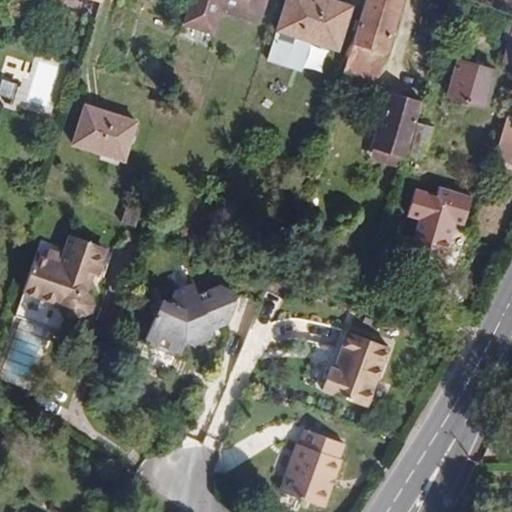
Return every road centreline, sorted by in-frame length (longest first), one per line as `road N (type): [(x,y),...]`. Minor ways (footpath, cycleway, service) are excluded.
road 1 (secondary): [(493,343),(388,511)]
road 2 (residential): [(425,511),(493,343)]
